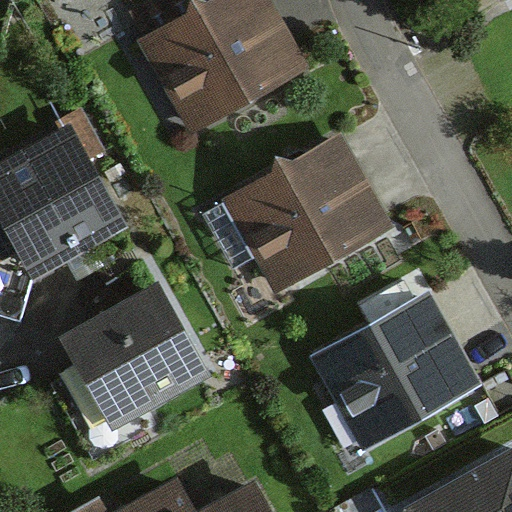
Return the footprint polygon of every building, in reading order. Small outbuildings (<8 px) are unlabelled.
[(192,140),(307,76),(264,0),(216,0),(138,43),(192,140)] [(0,166),(0,233),(30,286),(122,233),(64,130),(0,166)] [(393,235),(341,141),(224,204),(276,299),(393,235)] [(59,346),(111,437),(211,381),(158,290),(59,346)] [(315,360),(369,457),(482,393),(428,297),(315,360)] [(268,511),(226,435),(88,511),(268,511)] [(511,511),(511,452),(403,509),(404,511),(511,511)]
